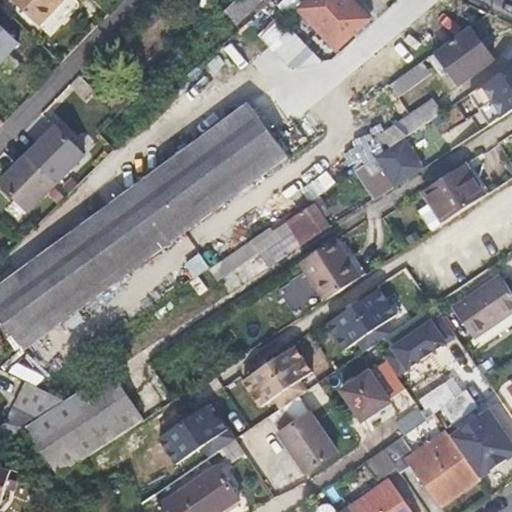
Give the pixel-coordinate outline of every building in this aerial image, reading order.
[(11,0),(40,26),(64,0),(11,0)] [(237,0),(226,11),(237,23),(259,0),(237,0)] [(311,0),(308,3),(300,10),(337,49),(369,19),(351,0),(311,0)] [(282,18),(261,37),(291,71),(313,53),(282,18)] [(0,67),(21,44),(0,25),(0,67)] [(494,61),(470,28),(438,51),(461,84),(494,61)] [(399,97),(433,75),(424,61),(390,83),(399,97)] [(511,67),(463,100),(483,130),(511,111),(511,67)] [(419,129),(443,113),(434,100),(410,117),(419,129)] [(0,291),(0,313),(26,350),(67,320),(95,299),(114,286),(164,250),(289,159),(250,107),(204,141),(139,190),(110,210),(0,291)] [(40,145),(30,155),(58,183),(84,157),(56,128),(40,145)] [(402,141),(377,157),(396,186),(422,170),(402,141)] [(58,183),(30,155),(20,165),(3,183),(30,211),(58,183)] [(447,222),(478,202),(487,196),(463,161),(422,187),(447,222)] [(283,220),(212,268),(218,277),(231,268),(230,266),(235,263),(237,267),(278,240),(288,254),(332,225),(326,217),(332,212),(321,195),(283,220)] [(303,262),(328,299),(364,276),(340,238),(303,262)] [(279,291),(298,317),(316,304),(297,278),(279,291)] [(482,292),(454,311),(475,340),(511,314),(511,293),(502,279),(482,292)] [(398,315),(380,289),(329,324),(347,349),(360,340),(367,351),(392,334),(385,324),(398,315)] [(455,337),(435,312),(389,348),(409,373),(455,337)] [(314,372),(296,346),(245,381),(263,407),(276,398),(283,408),(308,391),(300,381),(314,372)] [(41,417),(26,427),(57,476),(145,419),(114,370),(66,401),(41,417)] [(420,384),(427,394),(445,381),(439,371),(420,384)] [(371,374),(347,391),(364,418),(389,402),(371,374)] [(499,397),(486,378),(474,386),(487,405),(499,397)] [(15,405),(41,417),(66,401),(36,385),(27,381),(15,405)] [(448,385),(422,394),(427,407),(453,397),(448,385)] [(217,419),(208,406),(161,438),(178,463),(205,445),(212,456),(220,450),(236,439),(221,416),(217,419)] [(396,423),(404,434),(427,419),(419,407),(396,423)] [(511,439),(491,411),(452,438),(481,478),(511,455),(511,439)] [(312,414),(282,434),(309,472),(338,453),(312,414)] [(410,451),(401,437),(384,449),(397,468),(400,473),(412,465),(438,448),(452,438),(445,428),(410,451)] [(481,478),(452,438),(438,448),(412,465),(441,507),(481,478)] [(236,439),(220,450),(229,464),(245,453),(236,439)] [(397,468),(384,449),(366,461),(378,478),(384,473),(386,475),(397,468)] [(216,511),(237,498),(217,468),(182,493),(158,510),(159,511),(216,511)] [(412,511),(391,481),(352,508),(354,511),(412,511)]
